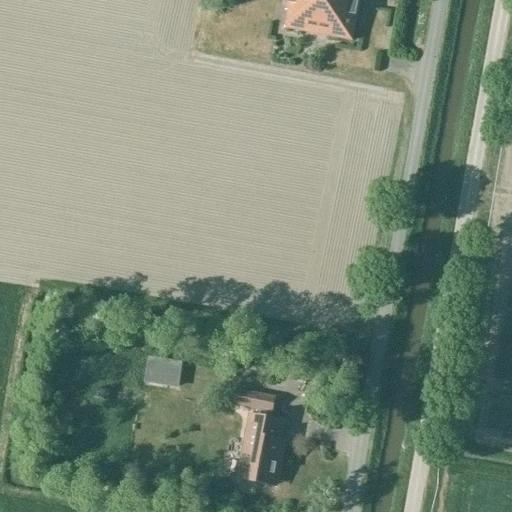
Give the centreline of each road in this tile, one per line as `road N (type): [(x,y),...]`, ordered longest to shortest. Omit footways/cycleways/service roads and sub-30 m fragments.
road 1 (unclassified): [(440,0),(348,511)]
road 2 (unclassified): [(411,511),(502,0)]
